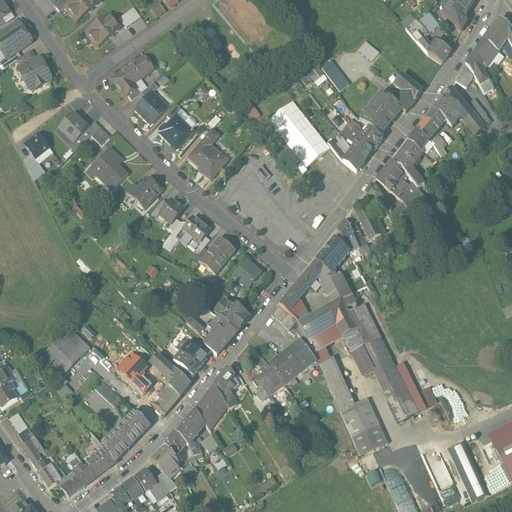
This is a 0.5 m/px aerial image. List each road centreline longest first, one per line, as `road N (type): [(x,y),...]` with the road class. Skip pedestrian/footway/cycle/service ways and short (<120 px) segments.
road 1 (residential): [(490,7),(438,94),(290,276)]
road 2 (residential): [(290,276),(164,435),(69,511)]
road 3 (residential): [(84,83),(290,276)]
road 4 (residential): [(84,83),(199,0)]
